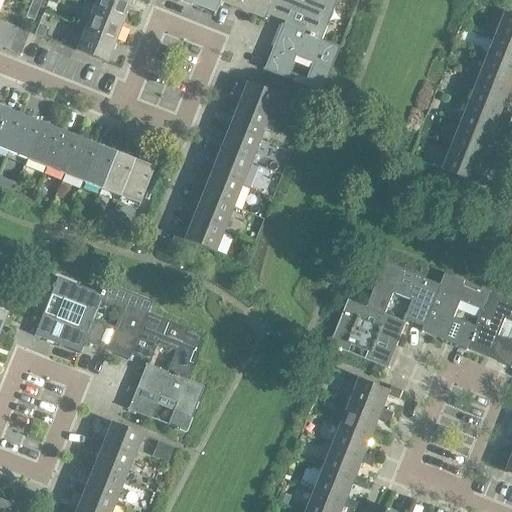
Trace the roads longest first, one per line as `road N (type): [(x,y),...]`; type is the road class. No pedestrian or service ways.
road 1 (residential): [(465,502),(408,479),(453,376),(501,393)]
road 2 (residential): [(123,107),(176,127),(211,41),(156,19)]
road 3 (residential): [(0,452),(42,468),(75,384),(20,362)]
road 4 (residential): [(123,107),(0,60)]
